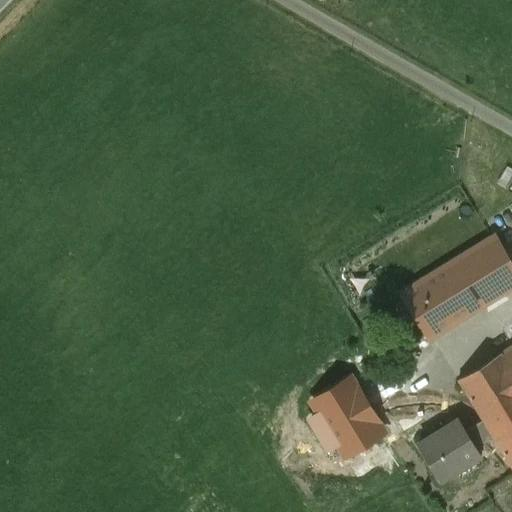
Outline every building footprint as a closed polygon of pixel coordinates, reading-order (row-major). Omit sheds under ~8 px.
[(511,268),(495,240),(406,294),(431,335),(511,285),(511,268)] [(511,347),(459,380),(484,420),(494,438),(511,466),(511,347)] [(423,421),(404,390),(385,401),(404,433),(423,421)] [(466,430),(460,420),(419,444),(441,480),(456,471),(454,468),(480,453),(477,448),(466,430)] [(484,420),(466,430),(477,448),(494,438),(484,420)]
